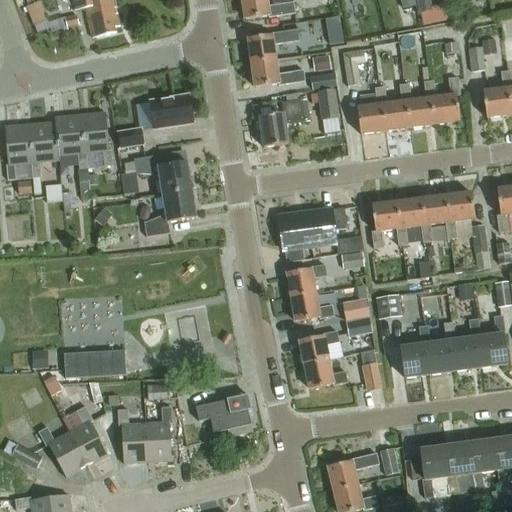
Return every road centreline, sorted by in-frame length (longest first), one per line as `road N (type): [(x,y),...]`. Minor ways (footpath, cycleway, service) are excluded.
road 1 (unclassified): [(234,191),(511,155)]
road 2 (residential): [(281,434),(234,191)]
road 3 (residential): [(281,434),(511,403)]
road 4 (residential): [(21,87),(211,52)]
road 5 (residential): [(115,511),(291,477)]
road 6 (residential): [(234,191),(211,52)]
